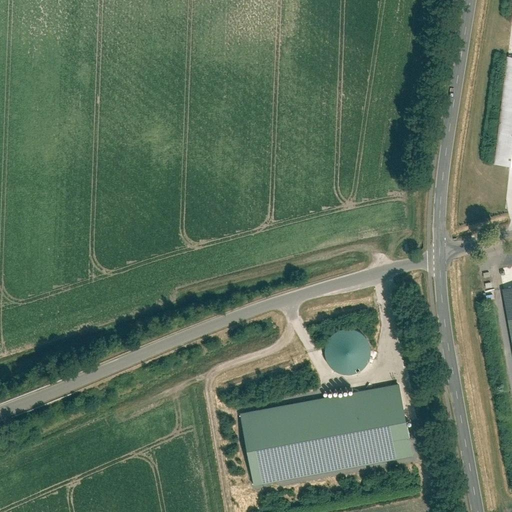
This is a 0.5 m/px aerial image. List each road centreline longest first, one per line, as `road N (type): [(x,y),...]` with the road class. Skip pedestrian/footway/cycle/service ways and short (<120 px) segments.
road 1 (unclassified): [(439,256),(221,322),(0,408)]
road 2 (tertiary): [(439,256),(444,165),(471,0)]
road 3 (tertiary): [(476,511),(439,256)]
road 4 (track): [(177,298),(352,245),(378,252),(382,271)]
road 5 (track): [(147,400),(285,343),(289,299)]
